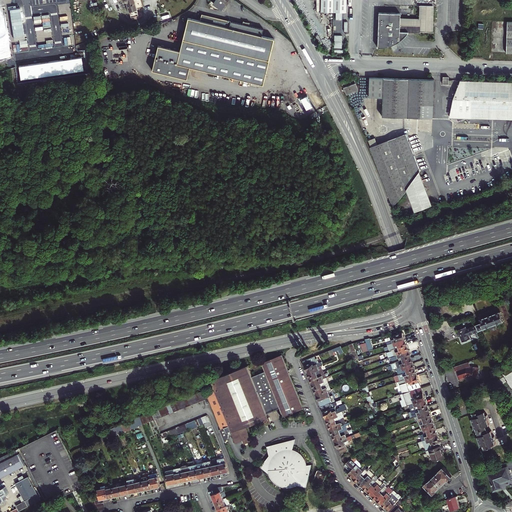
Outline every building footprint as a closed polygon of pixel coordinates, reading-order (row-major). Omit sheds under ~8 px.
[(119,0),(122,8),(127,7),(131,17),(138,15),(133,0),(119,0)] [(215,0),(213,3),(221,9),(227,0),(215,0)] [(347,12),(347,0),(321,0),(321,12),(334,12),(344,12),(347,12)] [(434,6),(421,6),(421,18),(417,18),(402,17),(402,13),(380,11),(378,46),(381,46),(385,46),(388,45),(390,45),(391,44),(394,43),(397,42),(400,40),(402,38),(404,37),(406,35),(408,33),(409,31),(433,32),(433,25),(435,25),(435,22),(433,22),(434,6)] [(197,20),(185,17),(177,51),(155,46),(149,70),(184,79),(187,67),(260,83),(267,53),(271,37),(259,35),(261,28),(247,25),(247,22),(241,21),(241,23),(199,14),(197,20)] [(343,36),(335,36),(335,48),(343,48),(343,36)] [(0,58),(11,57),(9,43),(4,43),(3,40),(0,40),(0,58)] [(19,66),(21,79),(84,70),(82,56),(19,66)] [(342,81),(353,106),(356,105),(351,91),(359,88),(354,75),(344,79),(342,81)] [(435,78),(371,76),(370,95),(384,96),(384,114),(434,116),(435,78)] [(511,80),(463,80),(451,116),(511,118),(511,80)] [(302,110),(319,101),(314,91),(297,100),(302,110)] [(378,144),(376,139),(372,141),(371,138),(368,139),(393,206),(407,190),(416,212),(433,205),(407,133),(378,144)] [(484,329),(491,326),(496,325),(504,321),(500,312),(480,319),(482,323),(484,329)] [(466,327),(458,330),(460,336),(463,342),(471,339),(469,335),(479,331),(476,326),(467,329),(466,327)] [(402,332),(391,337),(393,343),(405,339),(402,332)] [(393,351),(395,349),(407,346),(405,339),(393,343),(389,345),(391,351),(393,351)] [(353,344),(349,346),(356,361),(359,360),(353,344)] [(332,350),(334,356),(335,356),(334,352),(338,350),(340,354),(344,352),(342,349),(341,346),(332,350)] [(349,346),(346,347),(349,354),(353,362),(356,361),(349,346)] [(395,357),(409,352),(407,346),(395,349),(393,351),(395,357)] [(400,361),(411,358),(409,352),(395,357),(392,358),(393,361),(399,359),(400,361)] [(261,364),(263,368),(269,366),(284,360),(282,355),(261,364)] [(315,357),(303,361),(307,372),(322,366),(324,365),(322,362),(318,364),(315,357)] [(402,368),(413,364),(411,358),(400,361),(392,364),(392,366),(388,367),(389,372),(399,369),(402,368)] [(269,418),(267,414),(280,409),(283,417),(304,409),(284,360),(269,366),(263,368),(265,373),(252,378),(250,373),(225,383),(205,391),(214,412),(222,430),(220,431),(225,444),(230,437),(233,436),(236,444),(243,441),(245,445),(252,442),(246,428),(269,418)] [(404,374),(415,370),(413,364),(402,368),(404,374)] [(322,366),(307,372),(310,377),(324,372),(322,366)] [(469,369),(468,366),(456,370),(458,374),(460,374),(461,377),(459,377),(461,382),(463,383),(467,381),(467,380),(469,379),(479,379),(479,375),(480,369),(473,369),(470,370),(469,369)] [(213,387),(205,390),(205,391),(225,383),(250,373),(248,367),(211,382),(213,387)] [(417,376),(415,370),(404,374),(406,380),(417,376)] [(324,372),(310,377),(310,379),(312,383),(326,378),(324,372)] [(409,392),(421,388),(417,376),(406,380),(399,382),(399,384),(403,394),(409,392)] [(312,383),(314,389),(329,384),(326,378),(312,383)] [(317,395),(329,390),(331,389),(329,384),(314,389),(317,395)] [(399,384),(393,386),(396,396),(403,394),(399,384)] [(421,388),(409,392),(412,401),(406,403),(407,406),(409,405),(426,400),(421,388)] [(329,390),(317,395),(319,400),(322,406),(333,402),(336,401),(334,396),(331,397),(329,390)] [(411,412),(416,410),(428,406),(426,400),(409,405),(411,412)] [(323,411),(326,418),(338,414),(338,413),(348,409),(346,405),(338,409),(338,411),(337,411),(333,402),(322,406),(323,411)] [(414,418),(418,416),(430,412),(428,406),(416,410),(417,413),(413,415),(414,418)] [(490,424),(488,417),(489,417),(488,414),(486,414),(485,410),(482,411),(481,410),(473,412),(475,417),(472,418),(475,428),(476,427),(479,435),(478,436),(481,445),(484,444),(485,449),(493,446),(492,444),(496,442),(495,439),(496,438),(495,435),(493,435),(491,429),(488,430),(486,425),(490,424)] [(140,417),(143,425),(156,421),(152,412),(140,417)] [(420,422),(424,421),(432,418),(430,412),(418,416),(420,422)] [(326,418),(329,424),(337,421),(340,420),(338,414),(326,418)] [(129,421),(133,430),(143,425),(140,417),(129,421)] [(421,425),(422,428),(434,424),(432,418),(424,421),(425,424),(421,425)] [(129,421),(122,424),(126,432),(133,430),(129,421)] [(329,424),(331,430),(342,425),(341,422),(338,423),(337,421),(329,424)] [(434,424),(422,428),(423,431),(424,431),(425,434),(436,430),(434,424)] [(332,432),(333,436),(341,432),(340,429),(344,428),(342,425),(331,430),(332,432)] [(112,436),(119,434),(116,427),(109,429),(112,436)] [(66,493),(84,484),(57,429),(41,437),(21,448),(24,455),(28,463),(30,466),(39,486),(45,498),(62,490),(64,489),(66,493)] [(424,434),(426,440),(438,436),(436,430),(425,434),(424,434)] [(333,436),(336,441),(347,437),(346,434),(343,435),(341,432),(333,436)] [(438,436),(426,440),(423,441),(427,451),(431,450),(442,446),(438,436)] [(336,441),(341,454),(349,451),(347,445),(350,444),(347,437),(336,441)] [(266,445),(269,455),(260,466),(265,471),(265,472),(266,474),(267,477),(268,479),(269,481),(271,483),(273,485),(275,486),(277,488),(279,489),(281,489),(283,490),(286,490),(288,490),(290,490),(293,489),(295,488),(297,487),(298,487),(299,486),(300,486),(301,486),(306,487),(307,480),(308,478),(309,476),(309,474),(309,470),(311,464),(307,464),(306,463),(305,461),(305,460),(303,458),(302,456),(301,455),(300,453),(298,452),(296,451),(294,450),(292,450),(294,439),(266,445)] [(442,446),(431,450),(432,454),(430,455),(433,462),(446,458),(442,446)] [(0,478),(24,466),(18,454),(16,450),(0,458),(0,478)] [(20,453),(18,454),(24,466),(26,465),(26,464),(28,463),(24,455),(22,456),(20,453)] [(229,473),(227,464),(225,459),(218,461),(221,475),(229,473)] [(351,459),(345,464),(351,470),(348,473),(353,478),(362,469),(351,459)] [(221,475),(218,461),(211,462),(214,476),(221,475)] [(214,476),(211,462),(204,463),(205,468),(207,478),(214,476)] [(196,465),(189,467),(192,481),(200,479),(197,467),(196,465)] [(200,479),(207,478),(205,468),(203,469),(203,465),(197,467),(200,479)] [(39,486),(30,466),(26,468),(35,488),(39,486)] [(192,481),(189,467),(181,469),(185,482),(192,481)] [(440,471),(429,482),(428,481),(425,485),(433,494),(437,490),(448,480),(452,477),(443,468),(439,471),(440,471)] [(185,482),(181,469),(175,470),(177,484),(185,482)] [(353,478),(358,482),(365,474),(363,472),(364,471),(362,469),(353,478)] [(507,469),(489,475),(493,489),(501,486),(500,481),(510,478),(507,469)] [(177,484),(175,470),(167,472),(169,485),(177,484)] [(318,470),(314,481),(323,485),(327,474),(318,470)] [(150,476),(153,489),(161,487),(158,473),(150,475),(150,476)] [(358,482),(363,486),(371,477),(369,475),(368,476),(365,474),(358,482)] [(146,490),(153,489),(150,476),(143,477),(144,479),(144,481),(146,490)] [(371,477),(363,486),(367,491),(376,482),(371,477)] [(19,511),(37,502),(26,479),(23,481),(18,483),(14,486),(19,497),(22,503),(20,505),(14,508),(15,511),(19,511)] [(132,493),(139,491),(137,482),(137,480),(137,479),(129,481),(129,484),(132,493)] [(376,482),(367,491),(372,495),(382,484),(377,480),(376,482)] [(146,490),(144,481),(137,482),(139,491),(146,490)] [(382,484),(372,495),(373,496),(377,499),(387,487),(385,485),(387,483),(385,481),(382,484)] [(132,493),(129,484),(122,486),(124,495),(132,493)] [(109,498),(116,496),(114,487),(114,485),(106,487),(109,498)] [(101,500),(109,498),(106,487),(106,486),(101,487),(102,490),(99,490),(101,500)] [(124,495),(122,486),(114,487),(116,496),(124,495)] [(377,499),(381,503),(393,490),(389,486),(387,487),(377,499)] [(214,496),(216,503),(225,499),(225,498),(226,498),(223,492),(223,487),(213,489),(215,495),(214,496)] [(402,497),(393,490),(381,503),(389,511),(396,503),(402,497)] [(457,495),(447,498),(450,509),(459,507),(456,499),(458,498),(457,495)] [(219,509),(228,506),(231,505),(228,498),(225,499),(216,503),(219,509)] [(404,511),(396,503),(389,511),(390,511),(404,511)]
